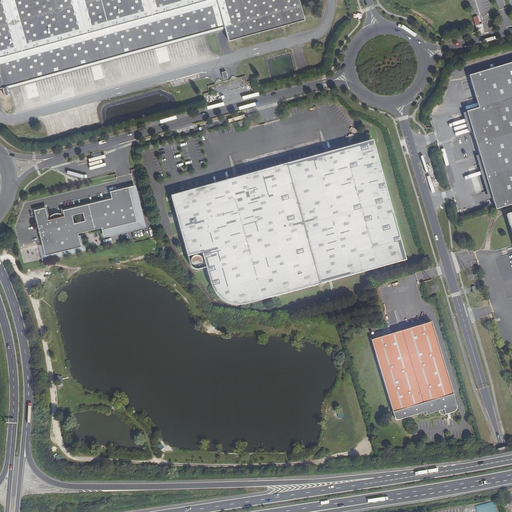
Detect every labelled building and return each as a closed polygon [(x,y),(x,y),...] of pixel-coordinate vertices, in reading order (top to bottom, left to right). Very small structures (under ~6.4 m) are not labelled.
[(0,0),(0,88),(2,88),(6,87),(224,26),(228,41),(304,20),(298,0),(0,0)] [(511,62),(469,76),(475,97),(480,96),(483,107),(479,108),(466,112),(496,210),(511,204),(511,62)] [(381,169),(373,140),(345,148),(345,149),(359,145),(360,145),(362,145),(365,145),(367,145),(369,146),(370,148),(372,149),(374,151),(375,152),(375,154),(376,155),(380,170),(381,169)] [(359,145),(345,149),(345,148),(213,184),(214,185),(186,193),(183,194),(181,196),(178,198),(177,200),(176,202),(175,205),(175,208),(176,210),(180,225),(179,225),(187,257),(192,255),(195,254),(202,253),(211,286),(216,294),(220,299),(224,301),(230,304),(237,305),(248,304),(406,260),(381,169),(380,170),(376,155),(375,154),(375,152),(374,151),(372,149),(370,148),(369,146),(367,145),(365,145),(362,145),(360,145),(359,145)] [(213,184),(171,196),(179,225),(180,225),(176,210),(175,208),(175,205),(176,202),(177,200),(178,198),(181,196),(183,194),(186,193),(214,185),(213,184)] [(34,210),(43,246),(45,255),(81,247),(79,238),(78,233),(101,227),(102,230),(137,221),(128,187),(110,191),(111,198),(62,210),(64,216),(59,217),(58,214),(53,215),(53,218),(48,220),(45,207),(34,210)] [(43,246),(39,247),(42,260),(85,249),(82,237),(79,238),(81,247),(45,255),(43,246)] [(195,254),(192,255),(193,257),(192,258),(191,260),(191,262),(192,264),(192,265),(194,267),(196,267),(198,267),(199,267),(200,266),(201,266),(202,264),(203,263),(203,261),(202,259),(202,258),(201,257),(198,256),(198,255),(196,255),(195,254)] [(399,420),(426,412),(427,415),(438,411),(439,412),(439,413),(441,414),(441,415),(442,415),(444,415),(454,413),(455,412),(456,411),(456,410),(457,408),(456,406),(432,322),(371,341),(395,419),(397,420),(399,420)]
